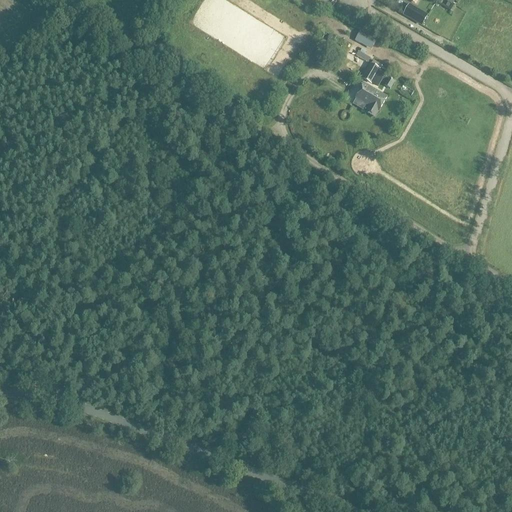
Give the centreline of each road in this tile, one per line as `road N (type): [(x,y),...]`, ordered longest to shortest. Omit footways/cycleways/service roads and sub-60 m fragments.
road 1 (track): [(74,0),(76,19),(149,68),(236,113),(511,285)]
road 2 (unclassified): [(358,511),(77,404),(0,392)]
road 3 (track): [(469,260),(510,104),(500,88),(362,8),(367,0)]
